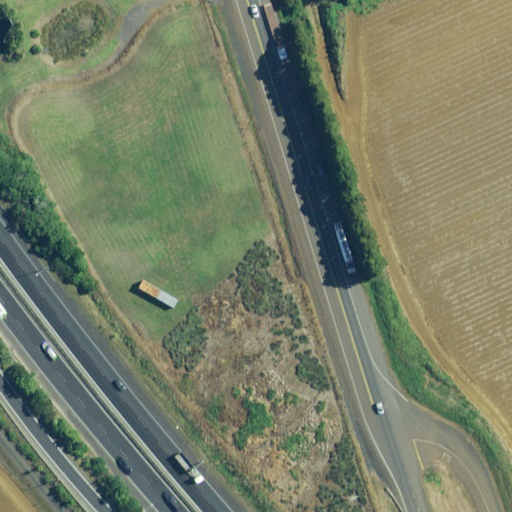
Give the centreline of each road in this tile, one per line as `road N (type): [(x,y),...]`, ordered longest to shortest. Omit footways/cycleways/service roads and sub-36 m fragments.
road 1 (primary): [(244,0),(384,442)]
road 2 (motorway): [(0,243),(212,511)]
road 3 (motorway): [(169,511),(0,303)]
road 4 (motorway): [(101,511),(0,385)]
